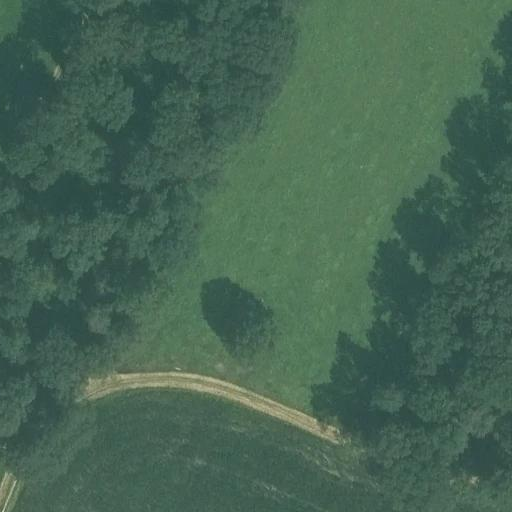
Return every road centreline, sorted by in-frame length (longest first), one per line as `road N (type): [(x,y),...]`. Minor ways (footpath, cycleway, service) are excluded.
road 1 (track): [(33,443),(68,404),(105,385),(191,380),(425,476)]
road 2 (track): [(0,194),(100,0)]
road 3 (track): [(425,476),(502,332)]
road 4 (track): [(11,497),(33,443),(0,391)]
